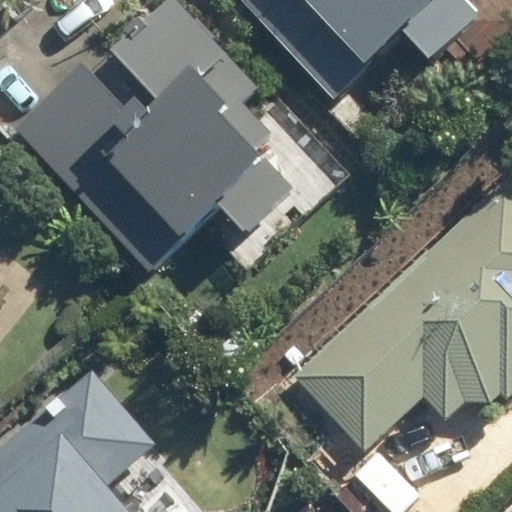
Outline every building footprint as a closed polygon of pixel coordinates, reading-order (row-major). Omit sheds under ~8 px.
[(96,63),(31,123),(163,265),(229,204),(254,233),(308,184),(280,155),(269,143),(284,130),(254,98),(269,84),(191,0),(181,0),(104,71),(96,63)] [(231,0),(327,106),(397,43),(424,73),(480,22),(459,0),(231,0)] [(373,450),(433,394),(455,418),(499,376),(511,391),(511,178),(304,376),(373,450)] [(71,372),(90,394),(117,371),(98,349),(71,372)] [(146,511),(119,481),(159,447),(105,383),(90,394),(82,385),(0,454),(0,511),(146,511)]
